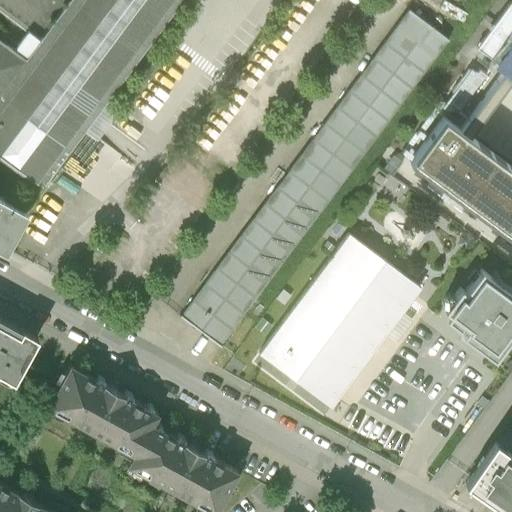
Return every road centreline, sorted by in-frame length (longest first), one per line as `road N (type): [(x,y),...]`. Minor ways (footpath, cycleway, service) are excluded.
road 1 (residential): [(0,279),(420,511)]
road 2 (unknown): [(131,352),(392,0)]
